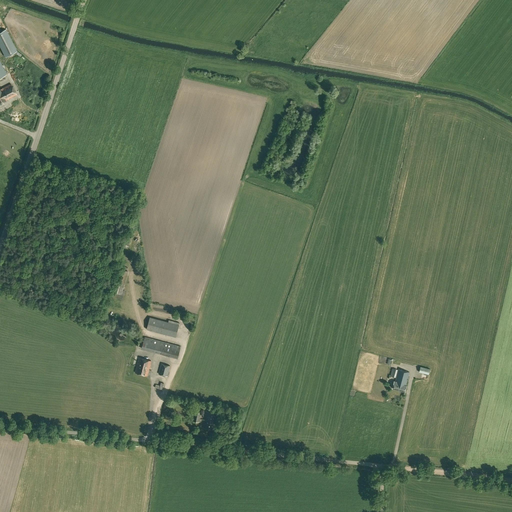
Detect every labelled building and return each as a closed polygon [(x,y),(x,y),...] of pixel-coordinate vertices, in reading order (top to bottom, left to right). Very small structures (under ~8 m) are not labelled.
[(0,31),(0,46),(5,57),(17,51),(6,29),(0,31)] [(5,100),(16,95),(11,84),(0,89),(0,103),(6,101),(5,100)] [(147,329),(176,337),(179,325),(179,323),(169,320),(168,322),(150,317),(147,329)] [(141,348),(177,358),(180,346),(144,337),(141,348)] [(135,373),(147,376),(151,361),(139,358),(135,373)] [(159,374),(167,376),(170,366),(161,363),(159,374)] [(419,372),(428,374),(430,369),(420,366),(419,372)] [(392,388),(405,391),(406,385),(409,372),(399,369),(395,381),(394,381),(392,388)] [(203,428),(214,430),(217,413),(207,411),(203,428)] [(192,420),(199,422),(201,413),(194,412),(192,420)]
